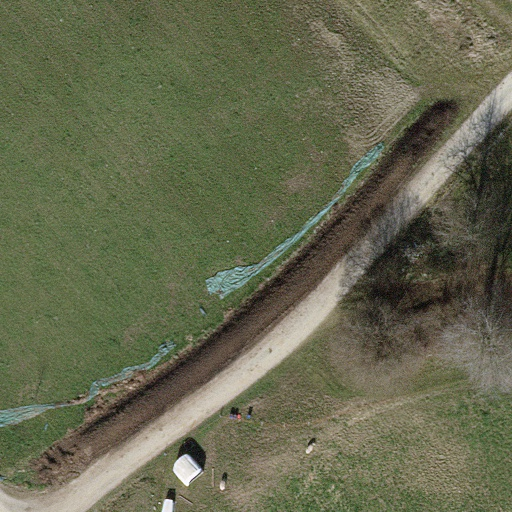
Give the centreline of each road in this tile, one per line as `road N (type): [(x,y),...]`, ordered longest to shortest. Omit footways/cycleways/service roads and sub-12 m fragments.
road 1 (track): [(68,511),(271,357),(364,274)]
road 2 (track): [(364,274),(511,100)]
road 3 (track): [(364,274),(413,306),(511,294)]
